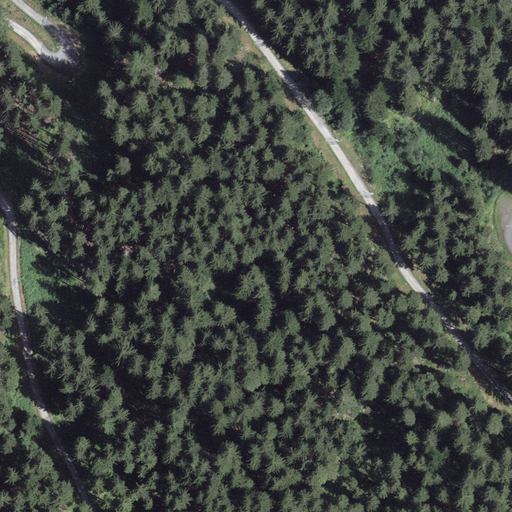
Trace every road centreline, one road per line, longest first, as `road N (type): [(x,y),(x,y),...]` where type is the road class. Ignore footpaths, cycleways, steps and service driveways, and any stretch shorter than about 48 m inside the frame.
road 1 (unclassified): [(511,401),(412,277),(315,117),(224,0)]
road 2 (unclassified): [(0,199),(11,225),(16,300),(37,399),(89,511)]
road 3 (unclassified): [(16,0),(64,41),(65,56),(50,57),(0,20)]
